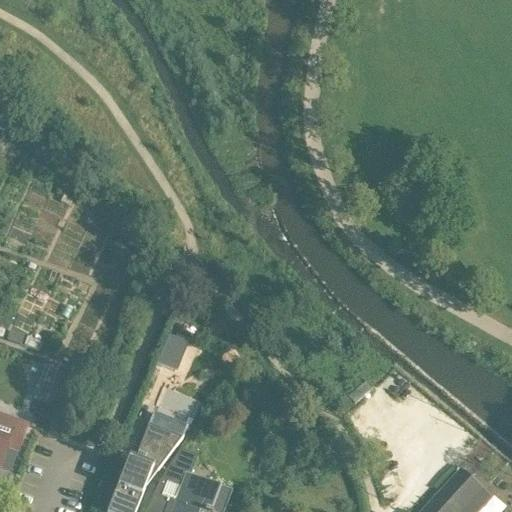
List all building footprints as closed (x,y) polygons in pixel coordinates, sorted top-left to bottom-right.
[(136,268),(128,265),(124,274),(131,278),(136,268)] [(175,374),(187,345),(167,337),(156,366),(175,374)] [(41,344),(26,339),(23,347),(38,352),(41,344)] [(38,382),(52,387),(57,373),(43,368),(38,382)] [(355,406),(364,399),(370,393),(373,391),(372,389),(367,383),(355,394),(349,399),(355,406)] [(0,468),(7,451),(17,454),(26,426),(0,416),(0,465),(0,466),(0,468)] [(135,511),(144,490),(157,473),(182,441),(148,427),(134,463),(128,460),(107,511),(135,511)] [(223,511),(230,493),(189,478),(197,458),(180,451),(168,469),(158,487),(146,511),(223,511)] [(479,511),(490,501),(462,474),(425,511),(479,511)]
